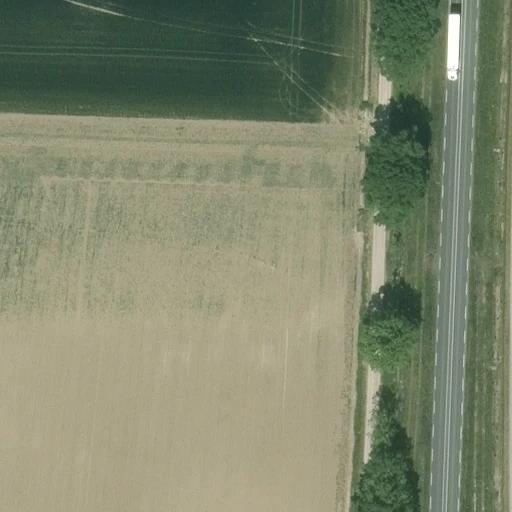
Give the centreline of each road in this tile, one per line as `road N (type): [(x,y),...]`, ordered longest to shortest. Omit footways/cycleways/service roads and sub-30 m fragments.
road 1 (unclassified): [(366,511),(386,0)]
road 2 (primary): [(462,0),(443,511)]
